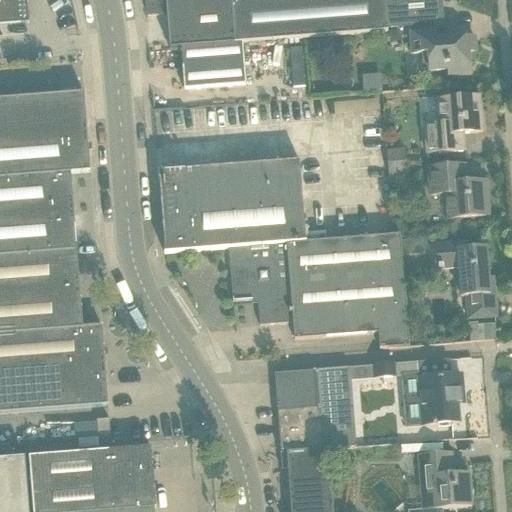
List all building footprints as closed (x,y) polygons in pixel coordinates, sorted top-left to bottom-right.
[(0,0),(0,26),(19,25),(27,8),(26,0),(0,0)] [(169,51),(180,50),(241,45),(387,33),(386,30),(386,19),(385,11),(383,0),(146,0),(147,17),(166,16),(169,51)] [(417,0),(383,0),(385,11),(418,2),(417,0)] [(385,11),(386,19),(386,30),(408,28),(408,32),(414,32),(421,31),(434,30),(434,31),(444,31),(441,0),(424,0),(418,2),(385,11)] [(414,32),(408,32),(410,56),(421,55),(422,72),(429,72),(429,73),(447,71),(448,77),(449,77),(469,75),(468,54),(475,53),(474,39),(435,42),(434,31),(434,30),(421,31),(414,32)] [(324,41),(306,43),(308,55),(325,53),(324,41)] [(245,87),(241,45),(180,50),(184,92),(245,87)] [(0,100),(0,180),(70,175),(89,173),(83,94),(0,100)] [(477,97),(457,99),(437,101),(439,126),(423,127),(425,155),(461,152),(460,133),(480,132),(477,97)] [(404,150),(386,151),(387,165),(405,163),(404,150)] [(163,255),(228,250),(304,244),(303,243),(297,162),(157,173),(163,255)] [(405,163),(387,165),(389,179),(406,177),(405,163)] [(462,166),(442,167),(426,169),(428,197),(444,196),(446,220),(486,217),(483,182),(463,183),(462,166)] [(0,180),(0,257),(76,252),(70,175),(0,180)] [(304,244),(228,250),(232,303),(257,301),(259,327),(293,324),(294,341),(375,334),(377,350),(406,348),(397,236),(303,243),(304,244)] [(464,297),(466,320),(494,318),(492,294),(487,294),(484,250),(465,251),(464,243),(426,246),(428,270),(457,268),(459,298),(464,297)] [(0,257),(0,363),(103,356),(101,328),(82,329),(76,252),(0,257)] [(422,300),(407,302),(408,311),(423,309),(422,300)] [(103,356),(0,363),(0,414),(107,407),(103,356)] [(417,363),(392,365),(393,378),(402,377),(406,428),(408,428),(422,427),(458,424),(456,405),(462,405),(460,376),(450,376),(450,377),(449,361),(417,363)] [(392,365),(372,367),(373,379),(393,378),(392,365)] [(316,372),(273,375),(274,384),(276,411),(279,452),(279,455),(323,451),(326,451),(351,449),(345,369),(316,372)] [(97,438),(109,436),(108,420),(95,421),(97,438)] [(32,511),(154,511),(155,510),(151,450),(29,459),(32,511)] [(287,471),(289,511),(331,511),(326,451),(323,451),(279,455),(281,471),(287,471)] [(422,510),(407,511),(406,511),(441,511),(442,510),(470,508),(468,476),(452,477),(450,455),(430,457),(418,458),(422,510)] [(0,461),(0,511),(28,511),(24,460),(0,461)]
